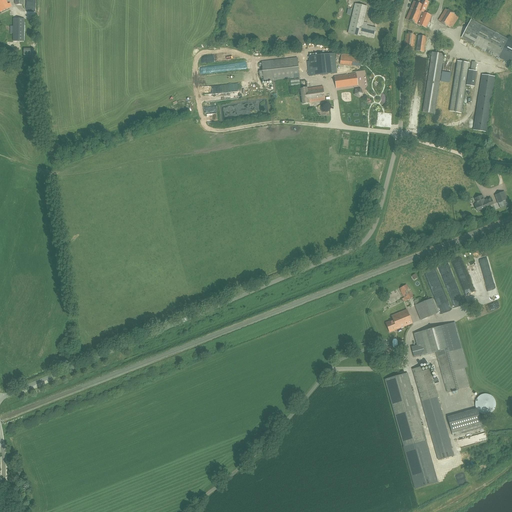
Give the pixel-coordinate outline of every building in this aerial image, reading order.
[(0,0),(0,11),(12,7),(10,3),(7,4),(5,0),(0,0)] [(414,2),(406,19),(415,23),(419,13),(421,13),(426,17),(427,14),(424,13),(429,2),(424,0),(423,0),(421,5),(414,2)] [(360,36),(360,35),(363,22),(367,6),(355,4),(348,33),(360,36)] [(453,13),(445,9),(438,20),(446,25),(453,13)] [(421,13),(419,13),(415,23),(426,28),(431,16),(427,14),(426,17),(421,13)] [(24,19),(13,18),(13,41),(24,41),(24,19)] [(471,20),(461,38),(499,58),(508,39),(471,20)] [(367,23),(363,22),(360,35),(374,38),(376,28),(366,26),(367,23)] [(416,35),(405,33),(403,49),(414,51),(416,35)] [(424,52),(426,36),(418,35),(416,51),(424,52)] [(511,41),(508,39),(499,58),(511,64),(511,41)] [(34,58),(34,48),(24,48),(24,58),(34,58)] [(443,54),(432,52),(423,112),(434,114),(443,54)] [(309,76),(337,73),(334,54),(309,56),(310,62),(307,62),(309,76)] [(349,54),(341,54),(340,64),(352,65),(353,58),(353,56),(349,56),(349,54)] [(297,57),(261,61),(264,81),(299,77),(297,57)] [(468,63),(457,61),(450,111),(461,113),(468,63)] [(445,62),(445,74),(453,74),(453,63),(445,62)] [(477,86),(478,70),(470,70),(468,85),(477,86)] [(335,77),(336,88),(357,85),(356,74),(335,77)] [(482,75),(473,130),(486,132),(495,77),(482,75)] [(307,88),(300,89),(301,96),(324,93),(323,86),(307,89),(307,88)] [(325,100),(324,93),(301,96),(302,104),(309,103),(309,102),(325,100)] [(223,106),(225,117),(246,115),(245,111),(243,111),(242,104),(223,106)] [(504,192),(494,195),(497,203),(507,199),(504,192)] [(475,206),(477,211),(488,207),(488,206),(493,204),(491,198),(484,200),(482,196),(478,197),(478,199),(475,200),(477,203),(475,204),(476,206),(475,206)] [(407,300),(413,297),(406,284),(400,288),(407,300)] [(438,313),(433,298),(415,305),(421,319),(438,313)] [(395,314),(401,328),(412,323),(407,310),(395,314)] [(401,328),(395,314),(391,316),(393,320),(386,323),(389,332),(401,328)] [(430,329),(436,353),(447,392),(469,386),(464,367),(467,366),(455,322),(430,329)] [(436,353),(430,329),(413,333),(417,345),(411,346),(414,357),(420,356),(420,357),(436,353)] [(376,352),(379,359),(394,352),(391,346),(376,352)] [(437,397),(430,369),(422,371),(421,367),(413,369),(422,401),(437,397)] [(407,373),(385,379),(404,446),(426,440),(422,426),(424,426),(422,420),(420,420),(413,393),(414,392),(413,387),(411,387),(407,373)] [(497,404),(497,402),(496,399),(496,398),(494,396),(492,394),(490,393),(488,393),(486,393),(484,393),(482,394),(480,395),(478,396),(477,398),(476,400),(475,401),(475,404),(475,406),(476,408),(477,410),(479,412),(481,413),(482,414),(485,415),(487,415),(489,415),(491,414),(492,413),(494,412),(495,410),(496,408),(497,406),(497,404)] [(454,456),(437,397),(422,401),(438,460),(454,456)] [(476,409),(448,417),(453,436),(483,428),(478,412),(476,409)] [(438,482),(426,440),(404,447),(415,488),(438,482)]
